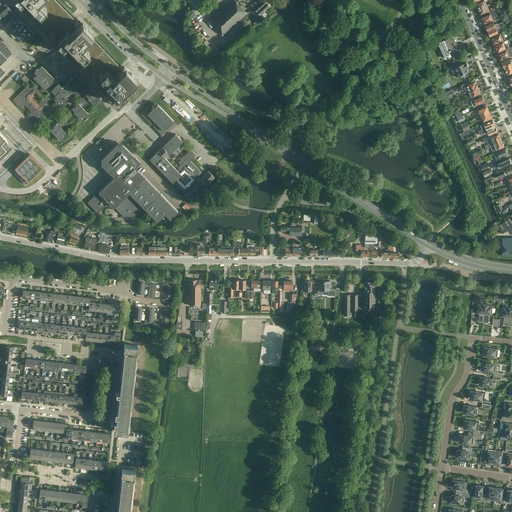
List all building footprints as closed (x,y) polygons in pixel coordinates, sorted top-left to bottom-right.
[(17,0),(20,2),(17,6),(47,37),(47,36),(48,36),(69,15),(55,0),(17,0)] [(222,36),(247,13),(234,0),(231,0),(209,21),(222,36)] [(261,0),(253,8),(260,15),(270,6),(264,0),(261,0)] [(478,9),(487,5),(485,2),(488,1),(487,0),(483,0),(476,3),(477,6),(477,7),(477,8),(478,9)] [(487,5),(478,9),(479,9),(478,10),(479,12),(480,12),(481,14),(489,11),(487,5)] [(0,14),(0,20),(5,25),(10,20),(17,28),(12,32),(22,43),(23,43),(22,43),(32,33),(33,33),(7,7),(0,14)] [(490,13),(482,17),(482,18),(482,19),(483,20),(484,20),(485,23),(493,20),(490,13)] [(47,36),(47,37),(50,40),(54,44),(61,51),(80,71),(95,57),(96,58),(104,50),(98,45),(93,39),(91,36),(93,34),(91,32),(88,29),(82,23),(81,22),(77,18),(75,20),(73,18),(69,15),(48,36),(47,36)] [(488,31),(496,27),(503,24),(503,22),(498,24),(497,23),(494,24),(493,22),(486,25),(486,26),(485,27),(486,28),(487,28),(488,31)] [(496,27),(488,31),(489,33),(489,34),(489,36),(490,36),(498,33),(496,27)] [(500,34),(491,38),(492,39),(491,40),(492,41),(493,41),(494,44),(503,40),(500,34)] [(453,37),(439,43),(445,55),(446,58),(454,54),(460,49),(457,47),(457,46),(448,50),(446,46),(455,42),(453,37)] [(508,40),(504,41),(504,42),(495,46),(495,47),(495,49),(496,49),(497,49),(498,51),(503,49),(503,50),(506,49),(506,48),(509,47),(508,44),(510,44),(508,40)] [(501,60),(503,59),(509,56),(507,53),(511,50),(511,48),(507,51),(506,50),(498,54),(500,57),(499,58),(500,59),(501,60)] [(124,67),(122,68),(120,66),(104,50),(96,58),(95,57),(80,71),(113,105),(120,98),(138,81),(124,67)] [(504,62),(502,63),(504,66),(505,69),(511,65),(511,58),(511,59),(504,62)] [(460,60),(454,64),(456,67),(453,68),(457,77),(461,75),(462,77),(466,75),(465,73),(469,71),(467,67),(469,66),(467,62),(465,63),(462,64),(460,60)] [(72,98),(83,87),(80,84),(82,82),(75,74),(64,85),(61,84),(60,85),(41,65),(34,72),(36,75),(33,78),(38,83),(34,87),(31,83),(29,85),(28,85),(13,100),(19,106),(22,108),(25,105),(31,112),(28,115),(30,117),(30,118),(36,124),(52,109),(51,108),(53,106),(50,103),(54,99),(61,106),(62,107),(63,106),(66,104),(70,108),(51,126),(52,127),(50,130),(60,140),(64,136),(63,135),(66,132),(62,128),(66,123),(67,123),(71,119),(75,114),(79,119),(82,116),(83,117),(88,113),(82,107),(83,106),(83,107),(88,102),(88,101),(89,100),(93,105),(96,102),(97,103),(101,99),(92,89),(85,95),(84,94),(76,102),(72,98)] [(27,84),(31,81),(25,75),(22,78),(21,79),(27,84)] [(11,80),(8,77),(0,84),(2,87),(8,82),(8,83),(11,80)] [(462,85),(456,88),(458,92),(463,90),(465,93),(470,91),(478,87),(476,84),(475,82),(474,82),(473,80),(465,83),(464,84),(465,87),(463,88),(462,85)] [(478,87),(470,91),(472,94),(470,95),(471,97),(480,93),(479,91),(480,91),(478,87)] [(482,96),(474,99),(471,101),(474,106),(484,102),(482,96)] [(142,115),(151,124),(152,123),(154,125),(153,126),(162,135),(167,130),(165,129),(173,121),(157,104),(149,112),(147,110),(142,115)] [(481,116),(489,112),(487,107),(479,110),(481,116)] [(455,112),(457,117),(462,115),(463,115),(461,111),(460,112),(458,109),(456,111),(455,112)] [(489,112),(481,116),(484,121),(492,118),(489,112)] [(482,129),(479,131),(479,133),(495,126),(493,120),(484,124),(481,126),(482,129)] [(174,122),(167,129),(169,131),(176,124),(174,122)] [(464,132),(470,129),(467,122),(461,125),(464,132)] [(495,126),(479,133),(480,135),(488,132),(489,135),(498,131),(495,126)] [(210,181),(214,177),(208,171),(203,175),(202,174),(202,173),(190,160),(196,155),(191,150),(184,156),(183,156),(180,159),(181,160),(178,163),(180,165),(177,168),(179,169),(177,171),(165,157),(168,154),(169,155),(172,152),(173,153),(181,145),(180,144),(183,141),(175,134),(162,147),(161,147),(158,150),(158,151),(149,159),(173,183),(174,183),(177,186),(176,187),(180,191),(181,190),(184,194),(190,201),(194,196),(197,193),(198,193),(207,184),(206,184),(210,181)] [(489,144),(485,146),(486,148),(502,140),(499,134),(491,138),(493,142),(489,143),(489,144)] [(504,145),(502,140),(486,148),(487,150),(491,148),(492,152),(497,150),(504,147),(504,145)] [(134,216),(136,214),(143,207),(157,222),(165,214),(170,219),(178,211),(135,167),(140,162),(122,143),(117,143),(102,157),(101,159),(101,164),(113,177),(87,203),(97,213),(108,203),(113,208),(114,207),(123,216),(134,216)] [(504,150),(494,154),(497,160),(500,159),(500,157),(507,154),(505,149),(504,150)] [(475,162),(481,159),(480,156),(479,156),(477,151),(472,153),(470,154),(470,155),(473,154),(474,158),(473,159),(475,162)] [(29,154),(12,172),(26,185),(43,168),(29,154)] [(500,168),(504,166),(511,163),(509,159),(502,162),(501,161),(497,163),(498,164),(498,163),(500,168)] [(482,170),(490,166),(488,162),(480,166),(478,167),(480,171),(482,170)] [(490,166),(482,170),(483,172),(485,177),(495,173),(498,171),(497,169),(499,168),(497,163),(490,166)] [(495,173),(489,175),(490,179),(497,176),(498,179),(504,176),(511,172),(511,165),(506,169),(506,170),(504,171),(504,170),(495,173)] [(497,206),(501,214),(506,211),(508,210),(506,206),(503,208),(500,204),(497,206)] [(504,222),(500,225),(498,226),(502,233),(507,230),(510,234),(511,233),(511,217),(511,216),(510,217),(508,219),(504,222)] [(302,235),(302,226),(296,226),(296,222),(291,222),(291,226),(281,226),(281,231),(289,231),(289,235),(302,235)] [(54,242),(55,236),(56,231),(57,232),(58,226),(55,225),(54,228),(54,231),(50,230),(49,233),(47,233),(45,240),(54,242)] [(23,227),(17,226),(16,234),(26,237),(26,236),(27,237),(28,235),(27,234),(27,231),(28,229),(23,227)] [(58,232),(56,242),(63,244),(65,237),(62,236),(63,233),(58,232)] [(78,235),(71,233),(69,241),(77,244),(79,238),(78,237),(78,235)] [(365,243),(365,247),(361,247),(361,246),(356,246),(356,251),(361,251),(361,256),(369,256),(369,245),(369,243),(369,236),(365,236),(365,243)] [(96,239),(86,237),(84,248),(94,251),(96,239)] [(511,237),(502,238),(502,256),(511,255),(511,237)] [(381,252),(381,256),(389,257),(390,241),(389,247),(387,246),(387,252),(381,252)] [(389,257),(398,257),(398,252),(395,252),(396,245),(390,241),(389,257)] [(120,249),(120,254),(129,254),(129,249),(129,246),(124,246),(124,244),(121,244),(121,246),(120,246),(120,249)] [(108,253),(109,247),(100,245),(99,252),(108,253)] [(193,246),(189,246),(188,246),(188,253),(193,253),(193,255),(200,255),(200,253),(202,253),(202,246),(200,246),(200,245),(193,245),(193,246)] [(233,245),(233,247),(230,247),(230,248),(229,248),(229,247),(225,246),(225,248),(225,255),(233,255),(233,250),(236,250),(236,247),(236,245),(233,245)] [(369,256),(377,256),(377,251),(373,251),(373,249),(373,245),(369,245),(369,256)] [(157,254),(157,247),(156,247),(156,246),(149,246),(149,250),(148,250),(148,254),(157,254)] [(165,246),(157,246),(157,247),(157,254),(166,255),(166,250),(165,250),(165,246)] [(254,248),(247,248),(247,255),(254,255),(254,251),(259,251),(259,255),(263,255),(263,247),(254,247),(254,248)] [(218,289),(218,280),(209,280),(209,289),(218,289)] [(239,289),(239,280),(233,280),(233,287),(229,286),(228,301),(231,301),(231,297),(233,297),(233,289),(239,289)] [(284,290),(293,291),(293,286),(292,286),(292,281),(284,281),(280,281),(280,288),(284,288),(284,290)] [(315,290),(316,290),(329,290),(329,287),(330,287),(330,281),(325,281),(325,282),(315,282),(316,282),(316,290),(315,290)] [(365,291),(375,292),(375,290),(375,286),(376,285),(376,283),(375,282),(365,282),(365,286),(365,289),(365,291)] [(172,284),(167,284),(163,283),(162,292),(166,293),(165,299),(170,300),(172,284)] [(148,296),(154,297),(155,290),(157,291),(158,288),(156,287),(156,284),(149,284),(148,296)] [(189,286),(189,305),(193,305),(193,309),(200,309),(200,305),(200,287),(202,287),(202,286),(189,286)] [(375,292),(365,291),(363,291),(363,301),(363,308),(375,309),(375,292)] [(350,297),(350,315),(357,316),(357,315),(363,315),(365,313),(363,310),(363,308),(363,301),(357,301),(357,296),(352,296),(352,297),(350,297)] [(483,322),(486,305),(480,304),(480,305),(479,305),(478,307),(478,310),(478,312),(479,313),(478,322),(483,322)] [(491,305),(486,305),(483,322),(489,323),(490,314),(492,314),(493,306),(491,306),(491,305)] [(508,325),(510,308),(505,307),(505,308),(503,308),(502,316),(504,316),(503,325),(508,325)] [(161,321),(168,321),(169,310),(163,309),(162,313),(159,313),(159,317),(162,318),(161,321)] [(110,335),(109,342),(116,343),(119,343),(121,333),(116,332),(114,334),(114,335),(110,335)] [(360,342),(341,340),(337,365),(356,368),(360,342)] [(127,433),(128,428),(137,345),(125,344),(122,371),(120,391),(116,391),(115,401),(119,402),(117,421),(116,431),(127,433)] [(483,354),(484,355),(497,357),(498,349),(492,348),(489,347),(489,348),(485,347),(484,350),(483,354)] [(495,372),(496,364),(495,364),(490,363),(487,362),(486,363),(483,362),(482,365),(481,369),(482,370),(494,372),(493,375),(502,377),(503,373),(499,372),(495,372)] [(483,385),(483,386),(487,386),(491,386),(492,379),(481,377),(480,378),(480,377),(479,382),(480,382),(479,385),(483,385)] [(470,399),(483,400),(482,404),(485,404),(487,405),(490,405),(491,402),(484,401),(485,393),(479,392),(475,391),(475,392),(471,391),(471,394),(470,394),(470,398),(470,399)] [(464,405),(464,406),(464,405),(463,410),(464,410),(463,413),(467,413),(467,414),(471,414),(477,415),(478,407),(464,405)] [(502,416),(502,419),(510,420),(510,417),(511,417),(511,410),(505,409),(505,416),(502,416)] [(510,420),(502,419),(500,419),(500,422),(504,423),(503,429),(511,430),(511,423),(509,423),(510,420)] [(473,430),(473,433),(480,434),(480,430),(478,430),(479,422),(473,421),(469,420),(469,421),(465,420),(465,423),(464,423),(464,428),(473,430)] [(511,430),(503,429),(502,436),(500,436),(500,439),(507,440),(507,437),(511,437),(511,430)] [(480,434),(473,433),(472,436),(461,435),(460,435),(459,440),(460,440),(459,442),(463,443),(463,444),(467,444),(473,444),(474,440),(482,438),(482,434),(480,434)] [(491,463),(491,462),(494,463),(495,450),(489,449),(489,446),(486,445),(485,454),(488,455),(487,462),(491,463)] [(472,448),(462,447),(462,450),(458,450),(458,451),(457,451),(456,457),(460,457),(460,458),(463,458),(470,459),(472,448)] [(502,451),(495,450),(494,463),(496,463),(496,464),(500,464),(501,457),(504,457),(505,450),(502,450),(502,451)] [(123,469),(120,494),(118,511),(131,511),(134,491),(132,491),(133,480),(134,470),(123,469)] [(453,480),(452,486),(454,486),(453,487),(454,487),(454,488),(455,488),(456,488),(456,492),(463,493),(467,493),(468,489),(466,489),(467,482),(460,481),(457,480),(457,481),(453,480)] [(484,502),(484,501),(485,494),(482,493),(483,486),(478,485),(478,486),(476,485),(474,498),(481,499),(481,501),(484,502)] [(494,487),(489,487),(488,494),(485,494),(484,501),(487,501),(487,500),(494,501),(496,488),(494,488),(494,487)] [(503,489),(498,488),(498,489),(496,488),(494,501),(501,502),(500,503),(504,503),(505,497),(502,496),(503,489)] [(451,496),(450,502),(454,502),(454,503),(457,503),(464,504),(465,496),(471,497),(472,494),(467,493),(463,493),(456,492),(455,495),(452,495),(452,496),(451,496)]
